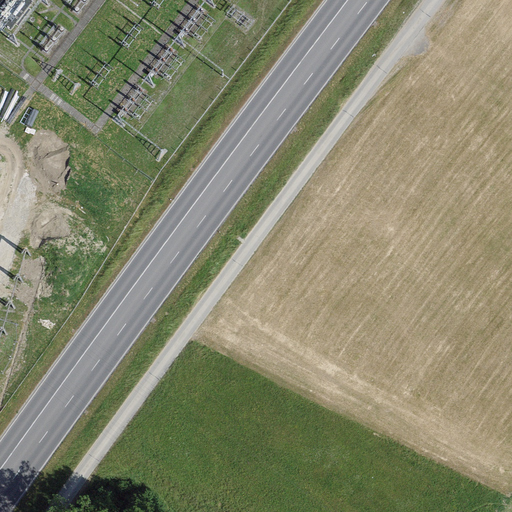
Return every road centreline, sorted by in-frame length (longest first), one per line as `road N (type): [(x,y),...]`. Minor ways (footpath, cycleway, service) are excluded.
road 1 (track): [(55,511),(435,0)]
road 2 (primary): [(358,0),(0,484)]
